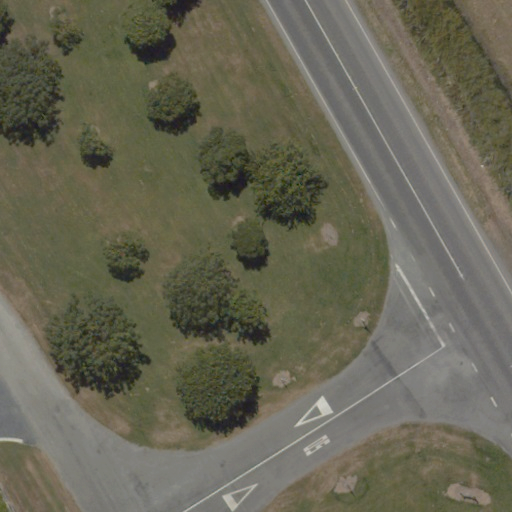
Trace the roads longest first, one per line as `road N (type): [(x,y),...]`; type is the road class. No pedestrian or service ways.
road 1 (primary): [(488,317),(307,0)]
road 2 (unclassified): [(185,511),(488,317)]
road 3 (unclassified): [(117,511),(0,317)]
